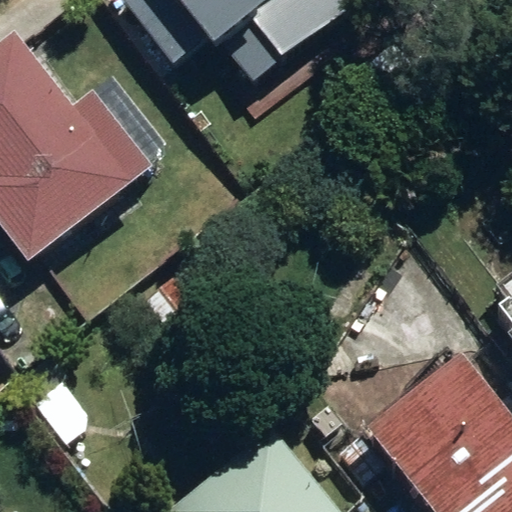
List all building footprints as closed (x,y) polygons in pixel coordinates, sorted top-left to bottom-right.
[(142,0),(174,36),(212,81),(244,54),(270,83),(350,14),(337,0),(142,0)] [(0,61),(0,262),(17,284),(36,270),(119,205),(162,171),(109,102),(65,136),(5,58),(0,61)] [(511,286),(494,300),(506,316),(495,325),(511,347),(511,349),(501,358),(511,373),(511,286)] [(166,287),(134,316),(172,357),(203,328),(166,287)] [(511,511),(511,460),(451,378),(354,450),(400,511),(511,511)] [(60,387),(27,413),(65,460),(97,433),(60,387)] [(310,511),(261,447),(198,496),(177,511),(310,511)]
